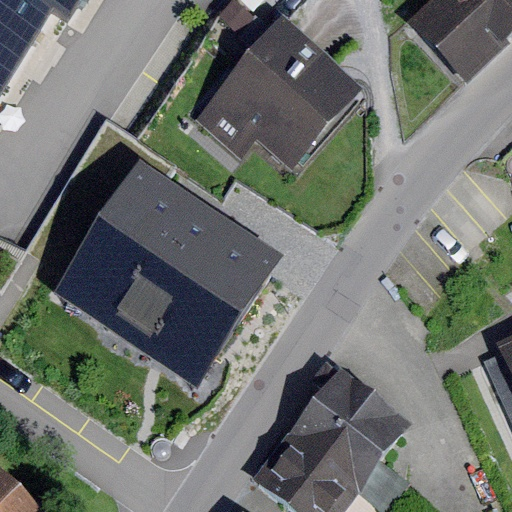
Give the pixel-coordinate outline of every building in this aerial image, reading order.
[(0,0),(0,110),(55,20),(73,31),(92,0),(0,0)] [(511,36),(511,0),(422,0),(405,15),(458,80),(511,36)] [(365,89),(287,19),(196,118),(243,160),(259,142),(291,171),(365,89)] [(142,168),(50,310),(199,405),(290,263),(142,168)] [(511,327),(487,338),(511,393),(511,327)] [(361,511),(422,442),(353,381),(266,477),(305,511),(361,511)] [(0,511),(39,511),(0,476),(0,511)]
